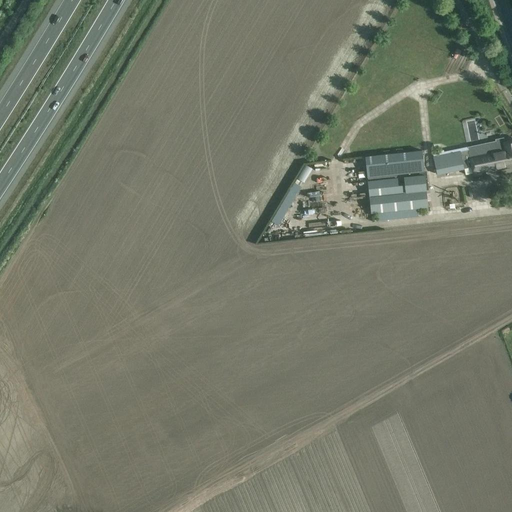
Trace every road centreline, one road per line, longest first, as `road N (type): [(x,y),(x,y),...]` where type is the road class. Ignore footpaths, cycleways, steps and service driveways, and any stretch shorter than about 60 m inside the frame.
road 1 (motorway): [(0,185),(114,0)]
road 2 (unknown): [(511,209),(367,224),(302,219)]
road 3 (motorway): [(72,0),(0,115)]
